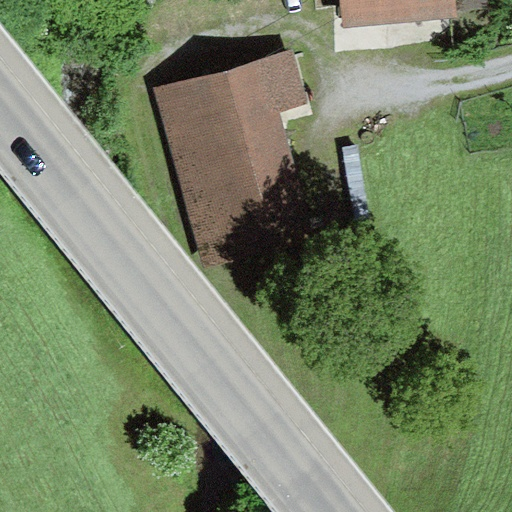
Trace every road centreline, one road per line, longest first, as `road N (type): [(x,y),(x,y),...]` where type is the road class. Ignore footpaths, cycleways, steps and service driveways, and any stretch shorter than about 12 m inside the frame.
road 1 (tertiary): [(0,108),(327,511)]
road 2 (track): [(402,235),(436,191),(473,117),(511,81)]
